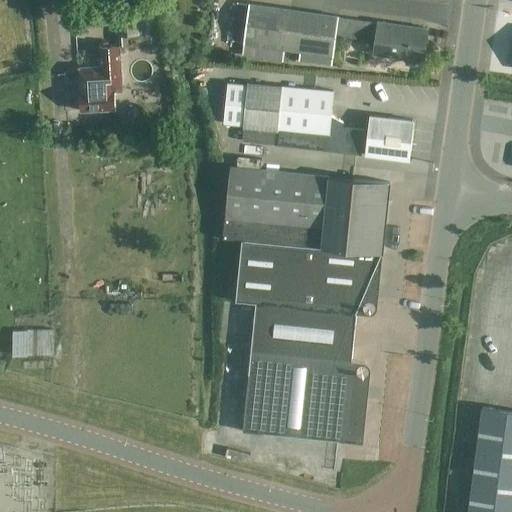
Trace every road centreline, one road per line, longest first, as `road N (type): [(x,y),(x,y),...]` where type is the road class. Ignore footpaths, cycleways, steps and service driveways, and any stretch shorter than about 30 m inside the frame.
road 1 (unclassified): [(0,417),(324,511)]
road 2 (unclassified): [(404,511),(447,195)]
road 3 (track): [(76,389),(60,148)]
road 4 (unclassified): [(447,195),(475,0)]
road 5 (residential): [(60,148),(47,0)]
